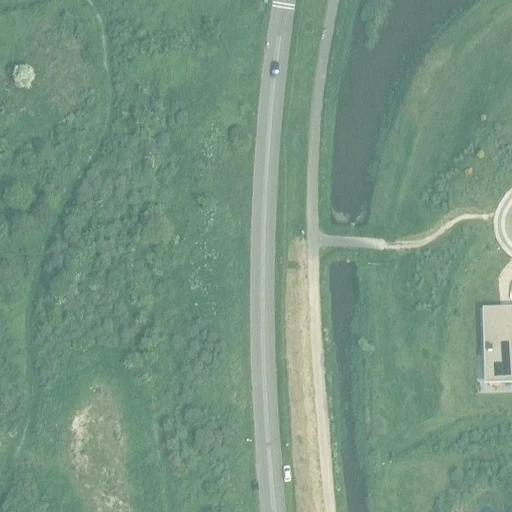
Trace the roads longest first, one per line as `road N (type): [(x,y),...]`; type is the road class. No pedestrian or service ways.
road 1 (unclassified): [(328,511),(311,239),(313,147),(333,0)]
road 2 (tertiary): [(277,511),(264,400),(263,246),(284,0)]
